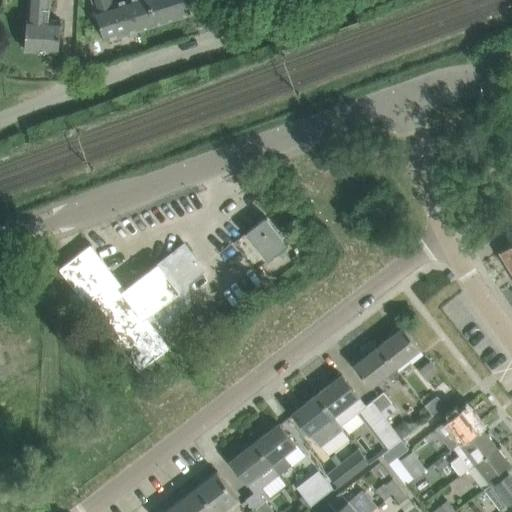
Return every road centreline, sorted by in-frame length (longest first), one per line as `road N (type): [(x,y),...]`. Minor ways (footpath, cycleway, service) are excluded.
road 1 (residential): [(83,511),(444,239)]
road 2 (tertiary): [(0,242),(399,102)]
road 3 (residential): [(0,118),(364,0)]
road 4 (unclassified): [(444,239),(399,102)]
road 5 (unclassified): [(511,339),(444,239)]
